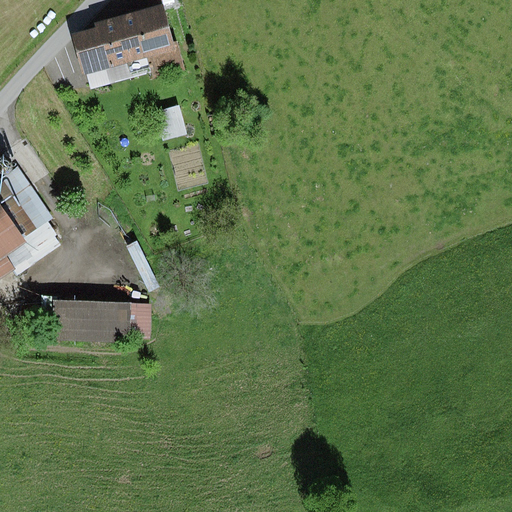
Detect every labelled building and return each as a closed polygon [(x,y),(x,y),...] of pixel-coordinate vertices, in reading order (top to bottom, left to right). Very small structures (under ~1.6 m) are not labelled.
[(158,7),(68,34),(81,78),(145,59),(151,79),(183,70),(174,41),(168,43),(158,7)] [(166,107),(171,135),(189,131),(184,103),(166,107)] [(17,169),(0,180),(35,230),(47,222),(52,219),(17,169)] [(35,230),(0,180),(0,213),(21,243),(3,256),(12,269),(58,237),(47,222),(35,230)] [(0,277),(12,269),(3,256),(21,243),(0,213),(0,277)] [(132,307),(58,304),(56,344),(130,347),(132,307)]
